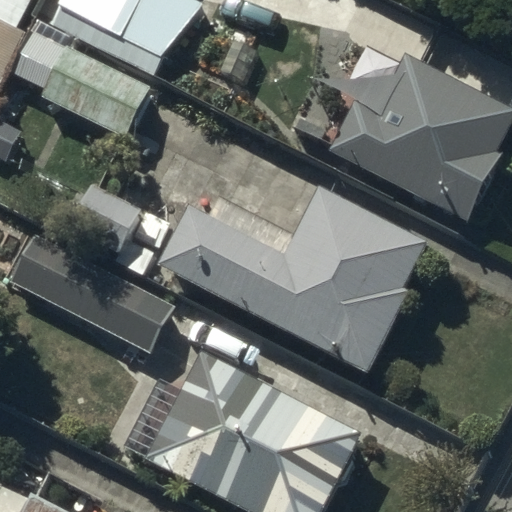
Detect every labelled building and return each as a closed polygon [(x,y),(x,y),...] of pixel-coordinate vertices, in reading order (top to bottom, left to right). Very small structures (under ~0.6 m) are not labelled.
[(0,0),(0,73),(38,0),(0,0)] [(200,2),(196,0),(59,0),(50,18),(154,70),(161,57),(200,2)] [(256,50),(234,40),(221,67),(243,77),(256,50)] [(151,87),(66,46),(42,96),(127,138),(151,87)] [(511,125),(511,106),(411,56),(384,109),(357,96),(331,147),(470,216),(501,154),(498,152),(511,125)] [(283,253),(188,204),(157,264),(366,373),(409,291),(403,288),(427,242),(319,186),(283,253)] [(139,209),(92,187),(71,229),(118,252),(139,209)] [(171,307),(33,234),(8,280),(147,353),(171,307)] [(317,511),(358,434),(201,352),(145,458),(248,511),(317,511)] [(68,511),(32,493),(21,511),(68,511)]
